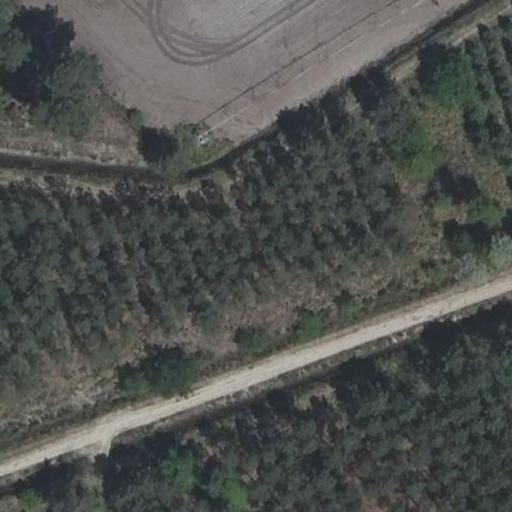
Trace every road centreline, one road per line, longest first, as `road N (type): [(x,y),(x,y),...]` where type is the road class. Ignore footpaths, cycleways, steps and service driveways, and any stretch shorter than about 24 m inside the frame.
road 1 (track): [(28,0),(166,132),(153,157),(190,160),(219,156),(465,0)]
road 2 (track): [(511,4),(219,187),(169,194),(0,178)]
road 3 (track): [(0,467),(511,279)]
